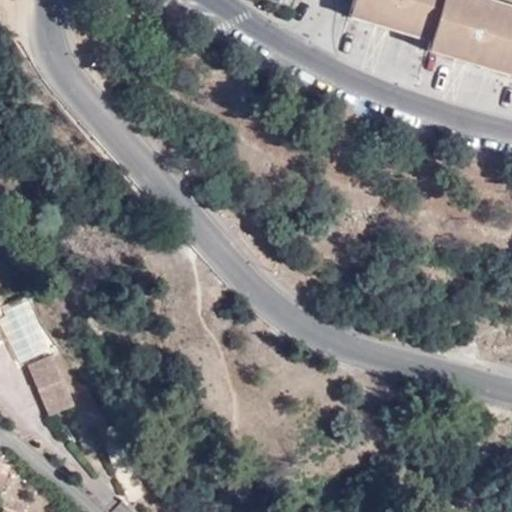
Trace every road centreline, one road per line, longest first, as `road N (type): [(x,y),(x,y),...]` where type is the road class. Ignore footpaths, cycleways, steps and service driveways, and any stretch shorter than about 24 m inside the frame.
road 1 (residential): [(511,398),(311,337),(276,313),(45,51),(40,0)]
road 2 (residential): [(271,41),(408,104),(511,132)]
road 3 (residential): [(0,440),(96,511)]
